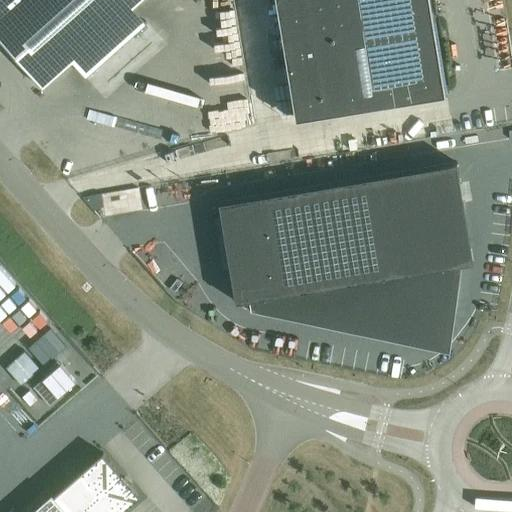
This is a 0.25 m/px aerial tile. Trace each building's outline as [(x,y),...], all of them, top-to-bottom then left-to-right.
[(0,0),(0,40),(43,89),(72,63),(86,78),(148,22),(134,8),(142,0),(0,0)] [(448,93),(432,0),(278,0),(298,118),(448,93)] [(474,263),(468,227),(464,204),(457,163),(220,203),(237,302),(249,300),(251,307),(256,306),(317,318),(317,321),(344,326),(345,324),(406,336),(407,336),(408,336),(410,336),(411,337),(412,337),(413,337),(415,337),(416,337),(417,336),(419,336),(420,336),(421,336),(422,336),(424,335),(425,335),(426,334),(427,334),(429,334),(430,333),(431,332),(432,332),(433,331),(434,330),(435,330),(436,329),(437,328),(438,327),(439,326),(440,325),(441,325),(442,324),(443,323),(444,322),(444,320),(445,319),(446,318),(446,317),(447,316),(448,315),(448,314),(449,312),(449,311),(449,310),(450,309),(450,307),(450,306),(451,305),(451,304),(456,265),(463,264),(474,263)] [(103,197),(84,200),(95,213),(105,208),(103,197)] [(10,282),(0,290),(0,323),(26,300),(10,282)] [(126,511),(143,498),(103,453),(55,495),(54,496),(53,494),(31,511),(126,511)]
